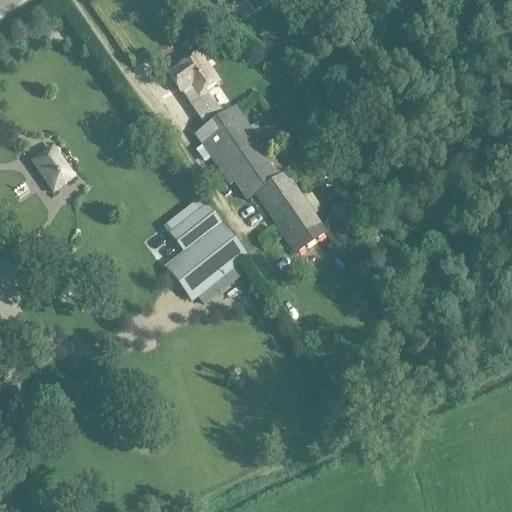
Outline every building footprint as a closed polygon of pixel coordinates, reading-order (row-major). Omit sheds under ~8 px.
[(213,0),(220,9),(232,0),(213,0)] [(330,0),(304,0),(319,21),(337,9),(330,0)] [(333,18),(323,24),(332,37),(341,32),(333,18)] [(308,24),(298,30),(307,44),(316,37),(308,24)] [(239,54),(251,63),(255,55),(244,47),(239,54)] [(206,129),(223,117),(212,106),(204,93),(218,84),(199,56),(168,76),(180,95),(182,94),(206,129)] [(425,105),(391,128),(404,147),(438,125),(425,105)] [(223,117),(206,129),(194,137),(230,189),(234,186),(246,203),(254,198),(295,257),(326,235),(285,174),(273,156),(269,159),(235,109),(223,117)] [(72,180),(52,151),(32,164),(52,193),(72,180)] [(206,207),(205,208),(185,223),(199,242),(194,246),(191,243),(187,246),(190,250),(182,256),(169,266),(197,300),(203,308),(236,282),(253,268),(247,261),(248,260),(206,207)] [(340,211),(337,216),(335,220),(344,225),(348,227),(353,216),(352,216),(341,209),(340,211)] [(0,403),(12,435),(31,428),(15,375),(0,381),(0,403)] [(0,457),(8,454),(0,428),(0,457)]
